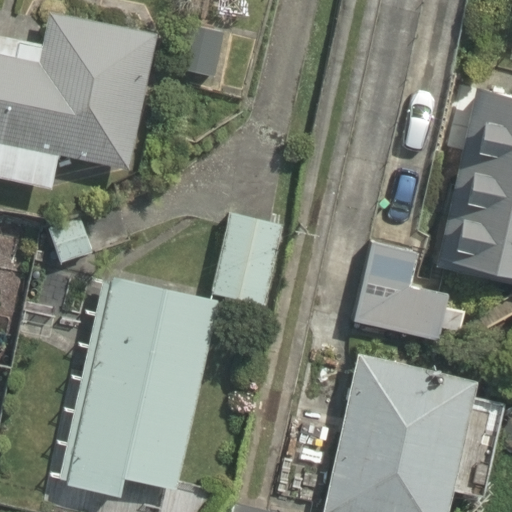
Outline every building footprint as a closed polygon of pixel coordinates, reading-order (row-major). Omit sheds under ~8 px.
[(39,38),(0,29),(0,171),(48,181),(55,146),(126,161),(154,27),(46,5),(39,38)] [(214,77),(224,34),(188,26),(178,69),(214,77)] [(511,84),(471,75),(431,256),(511,273),(511,84)] [(267,305),(286,224),(232,211),(212,292),(267,305)] [(63,263),(94,252),(82,217),(50,228),(63,263)] [(416,242),(369,232),(350,314),(435,334),(446,286),(408,277),(416,242)] [(222,301),(108,274),(61,478),(70,480),(69,484),(125,497),(130,478),(181,489),(222,301)] [(439,511),(471,368),(349,341),(313,505),(347,511),(439,511)]
